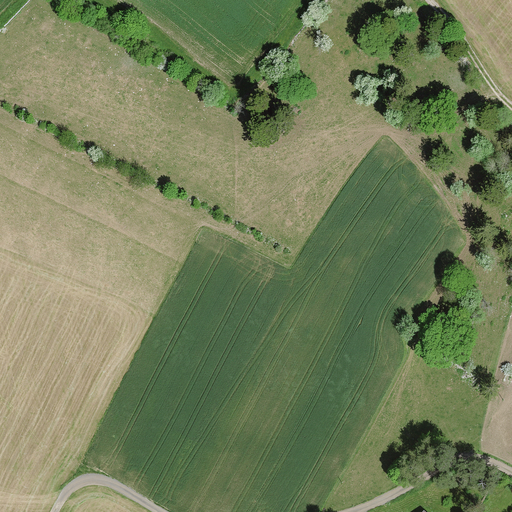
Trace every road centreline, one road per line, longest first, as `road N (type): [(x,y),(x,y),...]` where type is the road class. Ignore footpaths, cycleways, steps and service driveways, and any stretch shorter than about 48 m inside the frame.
road 1 (track): [(362,511),(479,456),(511,472)]
road 2 (track): [(58,511),(86,479),(109,482),(158,511)]
